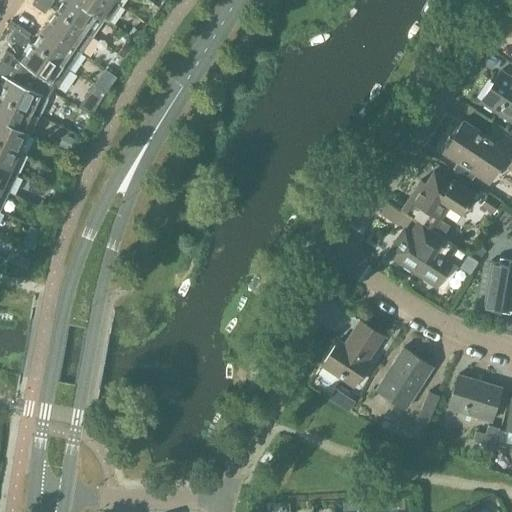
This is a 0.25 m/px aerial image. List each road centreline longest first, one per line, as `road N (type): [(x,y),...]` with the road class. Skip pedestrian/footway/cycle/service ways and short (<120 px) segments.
road 1 (tertiary): [(161,124),(129,158),(74,276),(33,500)]
road 2 (tertiary): [(65,502),(117,236),(161,124)]
road 3 (residential): [(337,256),(467,58),(511,8)]
road 4 (residential): [(219,502),(305,350),(337,256)]
road 5 (residential): [(511,364),(427,327),(337,256)]
road 6 (tertiary): [(161,124),(240,0)]
